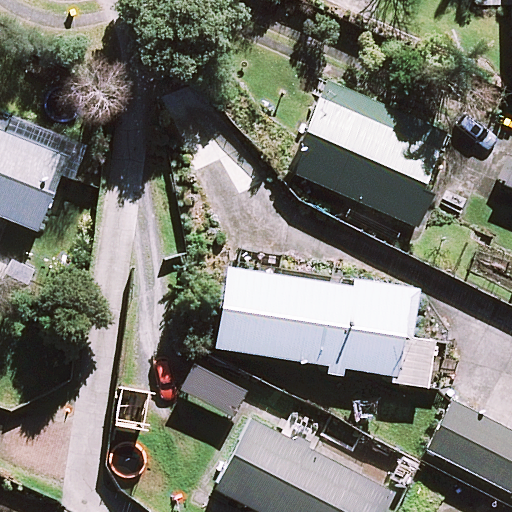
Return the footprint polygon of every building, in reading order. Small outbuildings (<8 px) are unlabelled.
[(333,93),(294,182),(426,241),(439,212),(427,207),(454,147),(333,93)] [(0,142),(0,227),(42,244),(65,188),(78,193),(92,157),(19,128),(12,147),(0,142)] [(231,281),(219,361),(402,389),(408,349),(419,351),(427,302),(360,292),(359,301),(231,281)] [(419,351),(408,349),(402,389),(401,396),(434,401),(441,354),(419,351)] [(433,461),(511,499),(511,437),(458,411),(433,461)] [(235,511),(396,511),(400,506),(255,431),(218,503),(235,511)] [(200,511),(174,498),(166,511),(200,511)]
